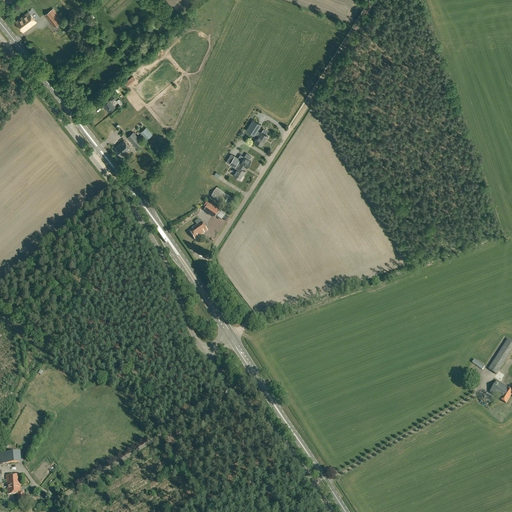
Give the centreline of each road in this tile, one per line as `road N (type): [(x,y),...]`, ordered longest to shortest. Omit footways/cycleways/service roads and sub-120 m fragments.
road 1 (primary): [(231,335),(149,213),(0,23)]
road 2 (unclassified): [(201,354),(153,239),(0,42)]
road 3 (unclassified): [(231,335),(244,326),(246,311),(209,256),(288,131)]
road 4 (primary): [(344,511),(231,335)]
road 5 (unclassified): [(332,511),(286,443),(201,354)]
road 6 (unknown): [(316,487),(477,394)]
road 7 (track): [(374,0),(288,131)]
